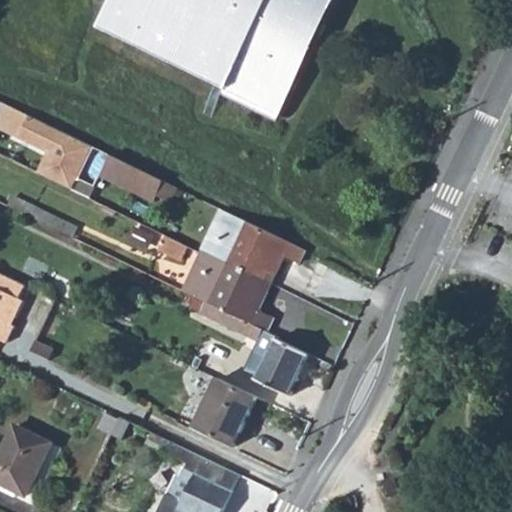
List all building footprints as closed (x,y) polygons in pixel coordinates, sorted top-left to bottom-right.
[(119,0),(105,33),(285,119),(339,0),(119,0)] [(95,147),(31,116),(20,138),(50,152),(40,173),(74,189),(95,147)] [(166,181),(113,155),(103,176),(155,202),(158,196),(166,181)] [(166,181),(158,196),(172,202),(179,187),(166,181)] [(14,197),(10,206),(73,236),(77,227),(14,197)] [(223,209),(202,252),(223,262),(224,260),(263,279),(267,270),(277,275),(286,256),(301,263),(307,250),(223,209)] [(185,243),(167,234),(164,240),(183,249),(185,243)] [(202,252),(183,290),(190,293),(269,331),(275,318),(260,310),(269,291),(259,287),(263,279),(224,260),(223,262),(202,252)] [(267,270),(263,279),(273,283),(277,275),(267,270)] [(27,285),(0,271),(0,340),(1,339),(8,342),(16,326),(7,321),(10,314),(17,317),(25,300),(21,298),(27,285)] [(263,279),(259,287),(269,291),(273,283),(263,279)] [(190,293),(185,303),(201,311),(201,313),(261,342),(255,354),(268,361),(278,340),(279,337),(269,331),(190,293)] [(55,349),(36,340),(31,350),(50,359),(55,349)] [(268,361),(259,380),(291,394),(310,355),(278,340),(268,361)] [(258,396),(220,378),(195,429),(234,448),(258,396)] [(122,417),(112,436),(123,441),(132,422),(122,417)] [(16,426),(0,458),(0,483),(27,497),(52,444),(16,426)] [(167,439),(152,432),(148,440),(163,447),(161,452),(187,464),(184,470),(183,470),(179,478),(175,477),(158,511),(223,511),(241,475),(167,439)] [(395,482),(387,485),(389,494),(398,490),(395,482)] [(349,499),(340,502),(342,511),(352,508),(349,499)]
